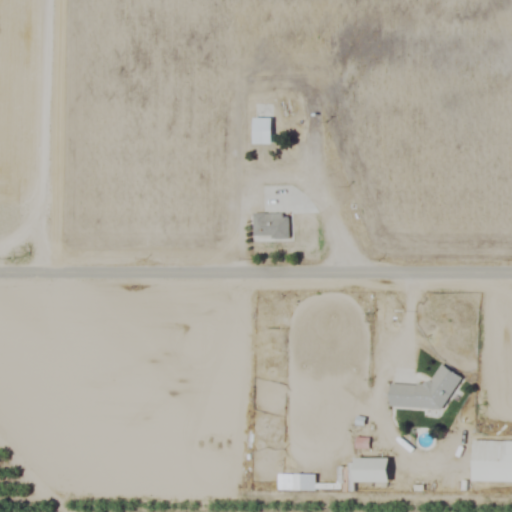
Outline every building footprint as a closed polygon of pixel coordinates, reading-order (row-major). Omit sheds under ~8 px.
[(253,144),(271,144),(271,119),(253,119),(253,144)] [(288,214),(252,215),(253,236),(270,236),(270,239),(288,239),(288,214)] [(390,383),(389,407),(450,410),(452,371),(436,370),(435,385),(390,383)] [(511,482),(511,441),(472,440),(471,481),(511,482)] [(389,458),(355,458),(355,482),(389,483),(389,458)] [(299,490),(315,491),(315,475),(300,474),(299,490)]
